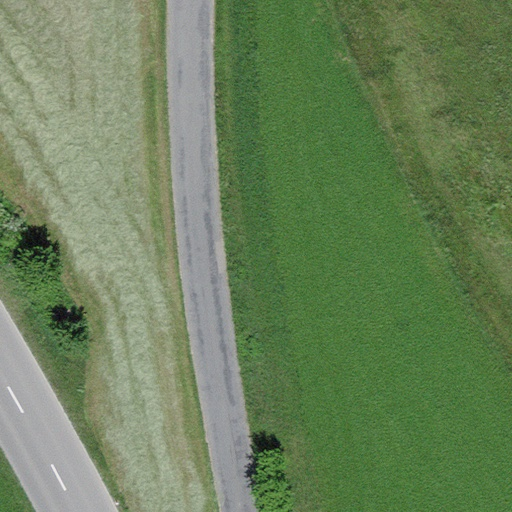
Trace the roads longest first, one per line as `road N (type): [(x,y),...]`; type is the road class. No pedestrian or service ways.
road 1 (unclassified): [(244,511),(197,180),(194,0)]
road 2 (tertiary): [(70,511),(0,379)]
